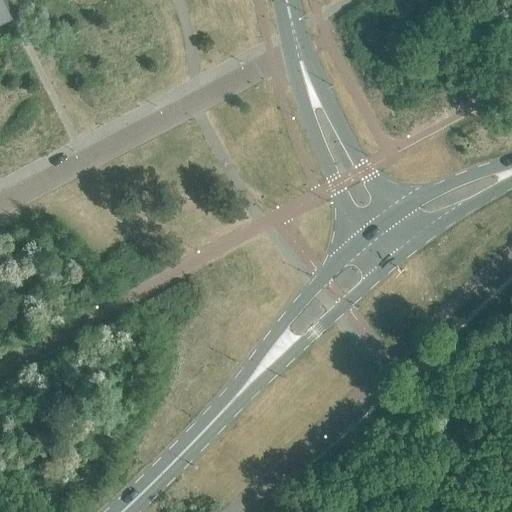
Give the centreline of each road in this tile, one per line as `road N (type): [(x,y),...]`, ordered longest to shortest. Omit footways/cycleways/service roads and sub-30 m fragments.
road 1 (residential): [(300,52),(0,205)]
road 2 (secondary): [(362,238),(278,329),(199,434)]
road 3 (secondary): [(199,434),(216,427),(384,269)]
road 4 (tertiary): [(313,97),(307,112),(362,238)]
road 5 (tertiary): [(398,211),(328,103),(313,97)]
road 6 (secondary): [(511,162),(398,211)]
